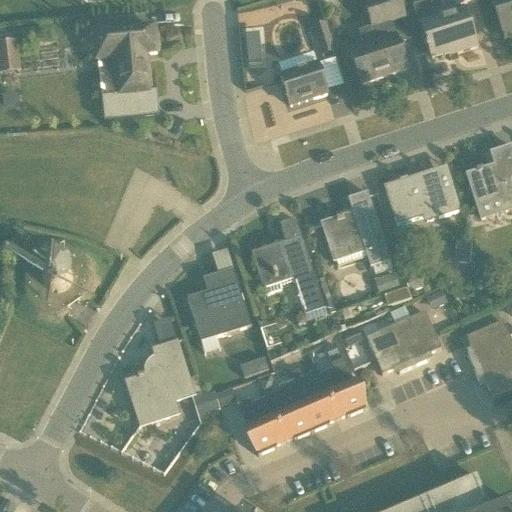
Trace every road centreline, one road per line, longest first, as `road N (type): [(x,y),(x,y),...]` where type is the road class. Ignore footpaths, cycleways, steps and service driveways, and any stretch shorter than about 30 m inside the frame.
road 1 (residential): [(37,482),(111,334),(172,258),(231,205)]
road 2 (residential): [(511,406),(449,430),(393,418),(250,478),(212,511)]
road 3 (residential): [(231,205),(286,178),(511,105)]
road 4 (residential): [(231,205),(209,0)]
